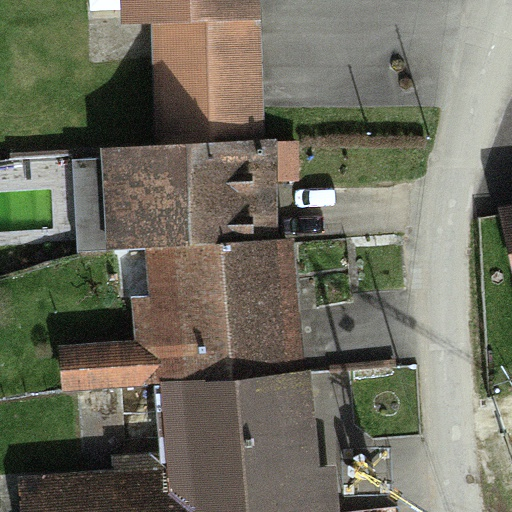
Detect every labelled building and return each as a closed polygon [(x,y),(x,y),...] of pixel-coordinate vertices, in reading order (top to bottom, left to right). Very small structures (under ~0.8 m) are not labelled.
[(103,0),(104,30),(241,28),(241,0),(103,0)] [(254,147),(84,157),(90,258),(130,256),(260,249),(254,147)] [(511,204),(490,206),(501,297),(511,296),(511,204)] [(260,249),(130,256),(136,349),(50,352),(52,394),(138,390),(268,376),(260,249)] [(268,376),(138,390),(155,481),(5,483),(5,511),(314,511),(310,473),(296,474),(285,374),(268,376)]
